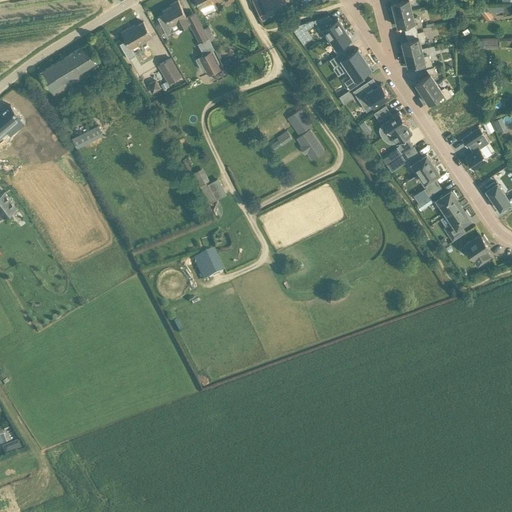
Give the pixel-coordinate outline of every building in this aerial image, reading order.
[(165,12),(157,16),(166,33),(188,22),(185,16),(186,15),(178,0),(176,0),(171,3),(172,5),(163,9),(165,12)] [(252,0),(262,18),(287,6),(284,0),(252,0)] [(414,0),(397,0),(392,2),(395,14),(413,9),(411,2),(414,2),(414,0)] [(511,3),(503,4),(503,15),(511,14),(511,3)] [(486,5),(480,9),(487,20),(494,15),(486,5)] [(413,9),(395,14),(398,25),(403,24),(406,31),(417,29),(416,26),(423,24),(421,17),(420,15),(415,17),(413,9)] [(328,14),(314,19),(327,38),(329,37),(345,27),(338,16),(332,20),(328,14)] [(122,31),(127,40),(131,48),(152,36),(143,21),(136,25),(135,24),(122,31)] [(192,28),(199,43),(209,37),(207,34),(204,28),(201,23),(192,28)] [(345,27),(329,37),(336,47),(351,36),(345,27)] [(408,39),(402,41),(405,52),(423,48),(421,41),(424,40),(425,38),(424,29),(417,31),(417,29),(406,31),(408,39)] [(484,40),(484,48),(500,48),(500,39),(484,40)] [(40,71),(55,95),(85,77),(81,70),(99,59),(88,42),(40,71)] [(357,47),(341,58),(347,68),(364,57),(357,47)] [(428,54),(424,55),(423,48),(405,52),(408,64),(414,62),(415,68),(432,64),(430,55),(428,54)] [(213,49),(196,58),(202,69),(206,67),(210,73),(219,68),(217,63),(220,62),(213,49)] [(158,65),(169,84),(183,76),(172,57),(158,65)] [(364,57),(347,68),(354,78),(371,67),(364,57)] [(434,76),(436,75),(437,71),(433,66),(427,68),(430,73),(415,82),(422,92),(438,82),(434,76)] [(155,79),(147,84),(153,92),(161,87),(155,79)] [(364,82),(353,90),(358,98),(366,93),(374,105),(389,95),(381,82),(374,87),(373,86),(368,89),(364,82)] [(445,86),(442,88),(438,82),(422,92),(429,102),(443,93),(447,97),(452,94),(447,86),(445,86)] [(351,91),(342,98),(345,103),(354,96),(351,91)] [(459,132),(477,120),(469,109),(465,112),(459,103),(438,117),(448,131),(455,126),(456,127),(458,126),(461,130),(459,131),(459,132)] [(20,115),(11,104),(2,112),(1,111),(0,111),(0,136),(7,130),(5,128),(20,115)] [(406,120),(399,110),(392,115),(390,112),(391,111),(386,104),(374,112),(379,119),(382,117),(384,121),(385,123),(384,124),(385,124),(387,130),(386,130),(388,133),(406,121),(406,120)] [(299,132),(313,122),(301,105),(288,116),(299,132)] [(498,131),(507,128),(502,115),(493,118),(498,131)] [(488,132),(494,129),(489,119),(483,122),(488,132)] [(364,121),(359,124),(362,129),(367,125),(364,121)] [(406,135),(412,131),(406,121),(388,133),(389,135),(390,134),(394,138),(395,139),(395,138),(397,141),(399,144),(397,146),(398,147),(402,153),(413,145),(408,138),(406,135)] [(99,123),(72,136),(77,146),(104,133),(99,123)] [(479,125),(461,137),(466,145),(468,144),(472,150),(464,155),(472,167),(487,157),(479,146),(488,140),(484,133),(479,125)] [(310,127),(297,137),(301,144),(299,145),(305,153),(307,152),(312,159),(325,149),(310,127)] [(281,143),(292,138),(288,129),(277,134),(281,143)] [(402,153),(401,153),(406,161),(409,159),(418,172),(434,162),(427,152),(421,156),(414,145),(413,145),(402,153)] [(398,147),(389,153),(390,154),(392,157),(393,159),(401,153),(402,153),(398,147)] [(434,162),(418,172),(427,186),(424,188),(429,195),(441,187),(434,176),(440,172),(434,162)] [(227,193),(219,175),(210,180),(203,166),(194,170),(208,201),(227,193)] [(510,194),(511,192),(511,169),(511,166),(499,172),(510,194)] [(495,182),(494,180),(487,185),(488,186),(486,188),(500,207),(511,199),(511,194),(508,197),(497,180),(495,182)] [(461,203),(457,197),(458,196),(453,189),(452,190),(451,188),(436,198),(437,198),(435,199),(445,214),(447,213),(461,203)] [(0,218),(3,216),(4,216),(16,207),(5,190),(0,193),(0,218)] [(424,199),(417,203),(420,208),(427,204),(424,199)] [(470,218),(469,216),(470,215),(466,209),(465,210),(461,203),(447,213),(452,220),(443,226),(453,240),(466,231),(461,224),(470,218)] [(481,233),(464,244),(478,265),(491,256),(487,249),(490,247),(486,241),(488,239),(484,233),(482,235),(481,233)] [(444,236),(440,239),(444,245),(448,242),(444,236)] [(214,251),(199,258),(208,279),(224,272),(214,251)] [(20,441),(8,446),(11,453),(23,449),(20,441)]
